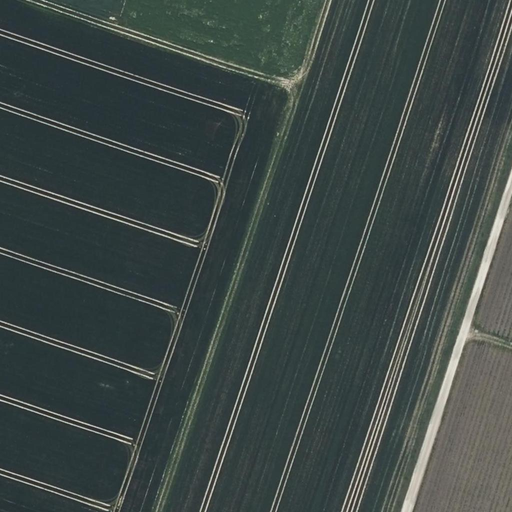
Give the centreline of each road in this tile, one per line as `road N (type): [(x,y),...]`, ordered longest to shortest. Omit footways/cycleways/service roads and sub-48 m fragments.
road 1 (track): [(296,85),(159,511)]
road 2 (track): [(35,0),(296,85),(324,0)]
road 3 (track): [(404,511),(511,172)]
